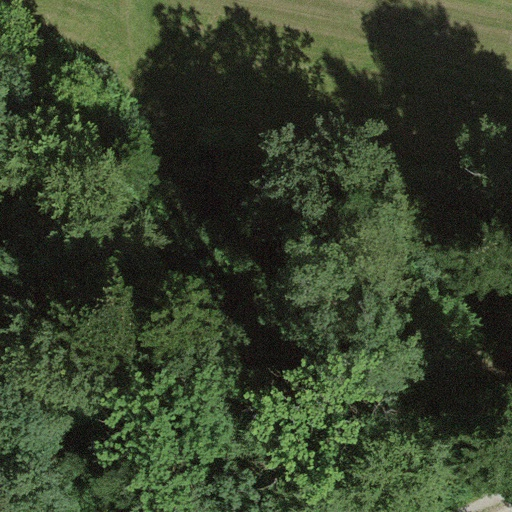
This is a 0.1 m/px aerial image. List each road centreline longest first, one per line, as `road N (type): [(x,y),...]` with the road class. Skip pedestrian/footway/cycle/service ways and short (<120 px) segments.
road 1 (track): [(133,0),(131,120),(185,218),(209,311),(170,377),(113,406),(0,438)]
road 2 (track): [(511,502),(486,511),(42,511),(0,478)]
road 3 (track): [(185,218),(278,263),(511,324)]
